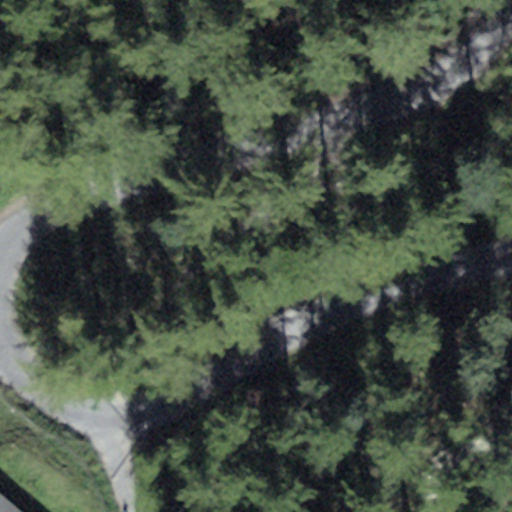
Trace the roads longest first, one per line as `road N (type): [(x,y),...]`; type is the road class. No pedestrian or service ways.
road 1 (unclassified): [(0,256),(28,222),(91,189),(432,76),(496,31),(511,8)]
road 2 (unclassified): [(511,257),(394,280),(145,410),(104,415),(57,407),(0,349)]
